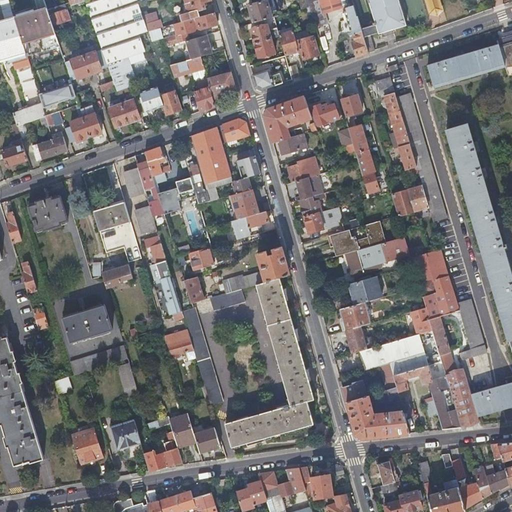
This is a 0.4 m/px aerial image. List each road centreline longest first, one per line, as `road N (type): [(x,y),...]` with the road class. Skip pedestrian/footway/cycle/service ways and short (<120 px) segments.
road 1 (residential): [(252,105),(351,451)]
road 2 (residential): [(0,507),(351,451)]
road 3 (residential): [(511,11),(252,105)]
road 4 (residential): [(252,105),(0,193)]
road 5 (unknown): [(231,469),(226,394),(203,305)]
road 6 (residential): [(351,451),(511,432)]
